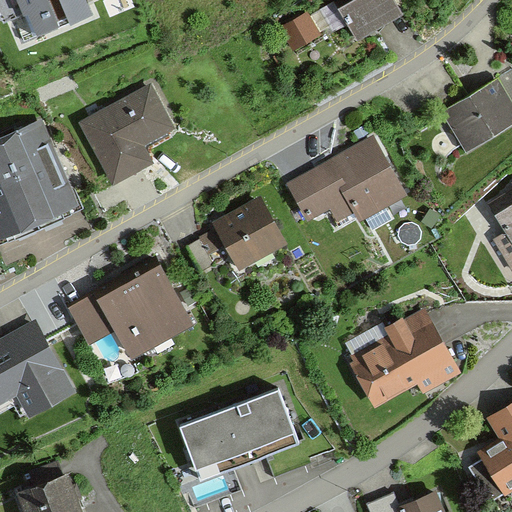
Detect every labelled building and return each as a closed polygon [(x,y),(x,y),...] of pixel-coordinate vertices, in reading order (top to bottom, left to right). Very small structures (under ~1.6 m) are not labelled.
[(21,0),(26,10),(22,11),(32,35),(56,25),(57,28),(88,15),(82,0),(21,0)] [(374,21),(396,8),(391,0),(335,0),(322,8),(321,14),(328,26),(334,28),(344,22),(353,39),(370,29),(374,21)] [(297,47),(320,34),(309,13),(285,27),(297,47)] [(511,121),(511,72),(510,70),(444,111),(468,149),(511,121)] [(130,147),(137,143),(168,127),(147,88),(81,124),(112,180),(140,165),(130,147)] [(0,243),(81,209),(62,166),(56,169),(36,124),(0,139),(0,243)] [(399,192),(371,142),(290,187),(305,215),(328,202),(335,215),(352,206),(357,215),(399,192)] [(511,185),(511,192),(489,207),(503,229),(480,243),(506,285),(511,281),(511,185)] [(257,202),(233,216),(232,217),(232,220),(217,228),(238,265),(279,242),(257,202)] [(211,264),(197,239),(184,246),(199,272),(211,264)] [(187,323),(152,259),(93,292),(113,327),(114,327),(111,323),(125,315),(143,347),(187,323)] [(421,390),(455,370),(422,313),(402,324),(400,321),(385,329),(388,335),(350,356),(355,365),(354,366),(356,369),(354,374),(358,381),(364,382),(374,401),(414,378),(421,390)] [(4,340),(9,349),(0,353),(0,398),(16,390),(28,412),(67,390),(32,325),(4,340)] [(230,468),(231,468),(249,461),(246,452),(259,447),(257,441),(272,436),(277,450),(297,443),(276,388),(177,425),(193,466),(225,454),(230,468)] [(511,405),(506,409),(511,418),(511,433),(481,453),(494,474),(498,471),(508,487),(511,484),(511,405)] [(26,511),(76,511),(63,476),(61,476),(56,462),(27,473),(32,487),(19,492),(26,511)] [(440,511),(433,494),(404,506),(398,508),(391,493),(364,504),(367,511),(440,511)]
